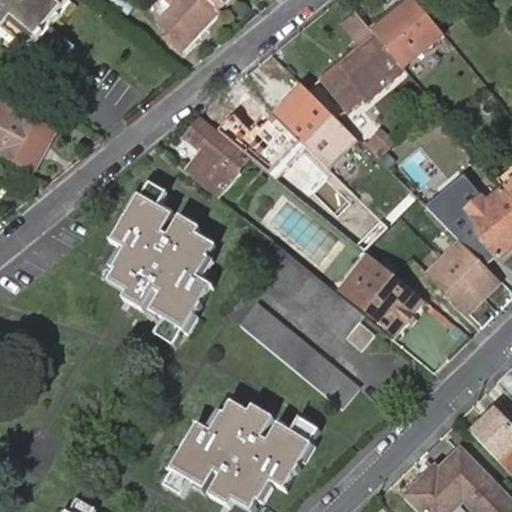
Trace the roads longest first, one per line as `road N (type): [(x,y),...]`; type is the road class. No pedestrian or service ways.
road 1 (residential): [(312,0),(0,251)]
road 2 (residential): [(336,511),(511,338)]
